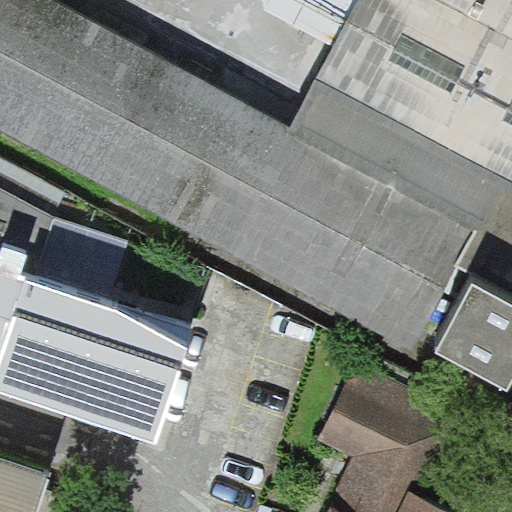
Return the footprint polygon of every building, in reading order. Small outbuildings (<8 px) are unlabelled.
[(467,226),(25,0),(0,0),(0,125),(406,343),(467,226)] [(511,0),(358,0),(319,77),(511,175),(511,0)] [(56,217),(0,188),(0,390),(155,443),(187,348),(107,307),(128,241),(56,217)] [(511,281),(493,271),(457,340),(511,368),(511,281)] [(462,421),(362,366),(321,441),(354,459),(324,511),(462,511),(423,490),(462,421)] [(0,511),(116,511),(121,498),(0,458),(0,511)]
